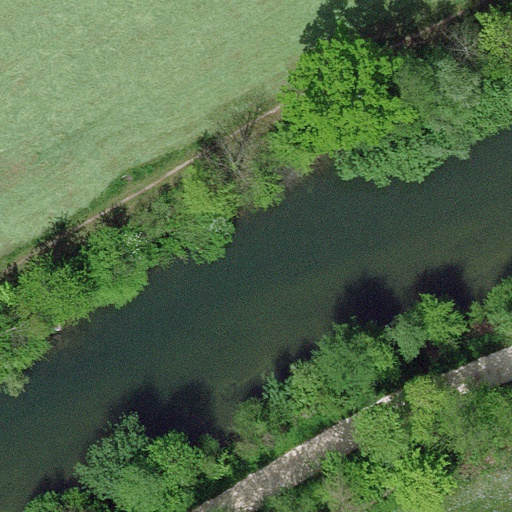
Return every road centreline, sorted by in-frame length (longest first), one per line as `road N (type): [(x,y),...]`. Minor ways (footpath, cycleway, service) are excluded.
road 1 (track): [(497,0),(0,260)]
road 2 (track): [(212,511),(329,438),(511,361)]
